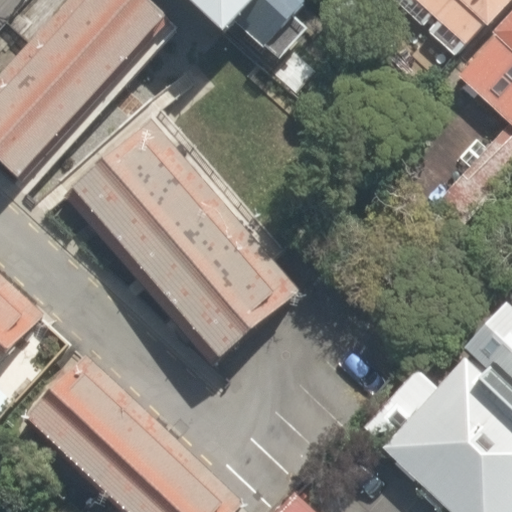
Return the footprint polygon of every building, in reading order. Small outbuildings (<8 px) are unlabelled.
[(149,0),(70,0),(0,76),(0,161),(22,182),(171,20),(149,0)] [(186,0),(226,37),(238,25),(282,63),(312,31),(298,17),(309,6),(302,0),(186,0)] [(511,5),(511,0),(393,0),(424,29),(434,18),(441,24),(430,35),(457,58),(486,27),(490,30),(511,5)] [(511,15),(494,35),(498,39),(461,78),(510,125),(511,127),(511,15)] [(154,121),(75,190),(225,361),(304,293),(154,121)] [(511,127),(510,125),(425,216),(452,241),(511,176),(511,127)] [(0,368),(48,317),(0,272),(0,368)] [(387,448),(385,450),(450,511),(511,511),(511,307),(509,304),(467,350),(473,356),(442,390),(420,371),(366,430),(387,448)] [(87,356),(28,419),(128,511),(239,511),(247,504),(87,356)] [(316,511),(297,495),(281,511),(316,511)]
